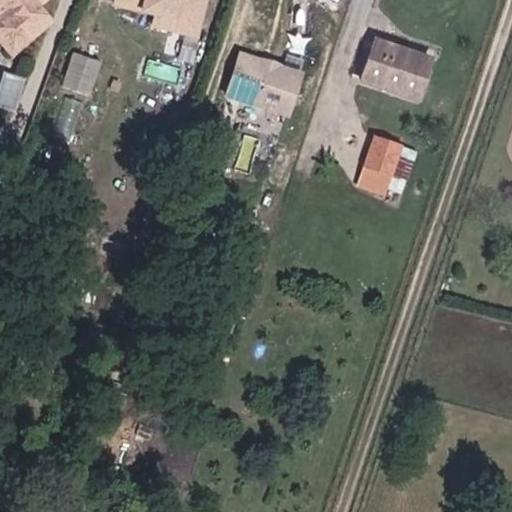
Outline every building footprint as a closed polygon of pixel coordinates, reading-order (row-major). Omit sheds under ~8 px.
[(44,0),(0,0),(0,44),(7,53),(49,23),(37,5),(44,0)] [(154,29),(172,33),(175,18),(203,24),(208,0),(114,0),(114,6),(156,15),(154,29)] [(175,18),(172,33),(199,39),(203,24),(175,18)] [(415,104),(428,66),(379,47),(366,85),(415,104)] [(72,55),(57,48),(43,86),(59,91),(72,55)] [(290,118),(304,77),(244,57),(230,98),(290,118)] [(0,105),(8,109),(17,79),(0,73),(0,105)] [(354,187),(381,199),(397,154),(370,144),(354,187)]
